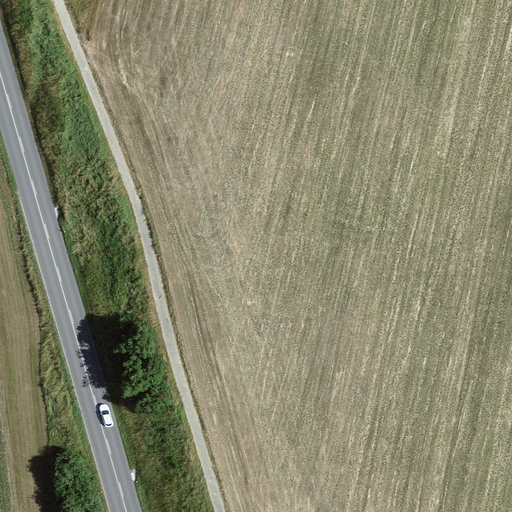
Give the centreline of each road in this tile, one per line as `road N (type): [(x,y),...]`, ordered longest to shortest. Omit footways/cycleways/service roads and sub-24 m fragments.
road 1 (track): [(55,0),(88,74),(217,511)]
road 2 (tertiary): [(0,13),(146,511)]
